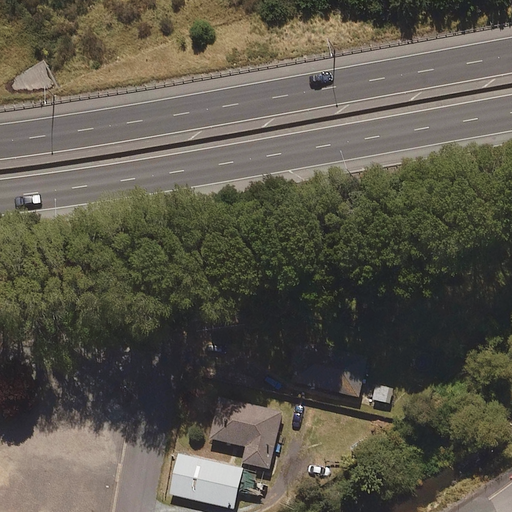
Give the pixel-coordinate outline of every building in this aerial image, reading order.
[(304,342),(296,383),(359,396),(368,355),(304,342)] [(375,384),(372,399),(391,403),(394,388),(375,384)] [(218,396),(208,438),(245,446),(241,462),(270,469),(284,411),(218,396)] [(240,468),(177,452),(167,496),(229,511),(240,468)] [(7,473),(0,471),(0,486),(1,487),(0,495),(0,511),(61,511),(65,484),(7,478),(7,473)]
